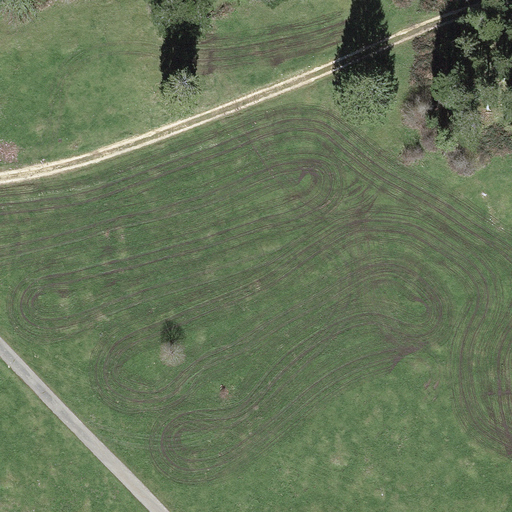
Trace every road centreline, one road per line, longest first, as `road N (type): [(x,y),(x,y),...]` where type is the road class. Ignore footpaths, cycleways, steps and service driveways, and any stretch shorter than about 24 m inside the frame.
road 1 (track): [(0,178),(73,163),(275,97),(511,6)]
road 2 (track): [(0,348),(164,511)]
